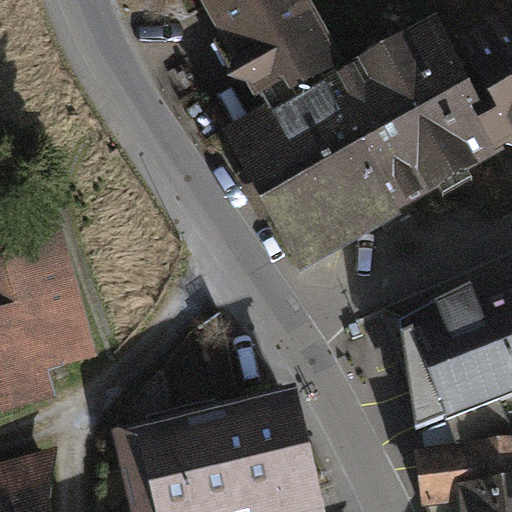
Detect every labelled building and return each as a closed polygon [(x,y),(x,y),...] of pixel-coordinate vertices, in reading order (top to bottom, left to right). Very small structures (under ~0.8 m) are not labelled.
[(206,0),(266,111),(349,67),(312,0),(206,0)] [(511,13),(464,40),(491,90),(481,94),(511,150),(511,13)] [(266,111),(225,132),(304,274),(511,151),(511,150),(481,94),(441,17),(349,67),(266,111)] [(99,359),(60,214),(0,229),(0,415),(58,400),(51,372),(99,359)] [(476,286),(403,322),(418,433),(422,432),(448,422),(459,447),(511,440),(511,425),(504,403),(511,399),(511,294),(484,305),(476,286)] [(327,511),(298,389),(113,432),(132,511),(327,511)] [(448,422),(422,432),(426,451),(459,447),(448,422)] [(511,511),(511,440),(459,447),(426,451),(417,452),(425,511),(511,511)] [(0,511),(53,511),(52,503),(58,450),(0,465),(0,511)]
